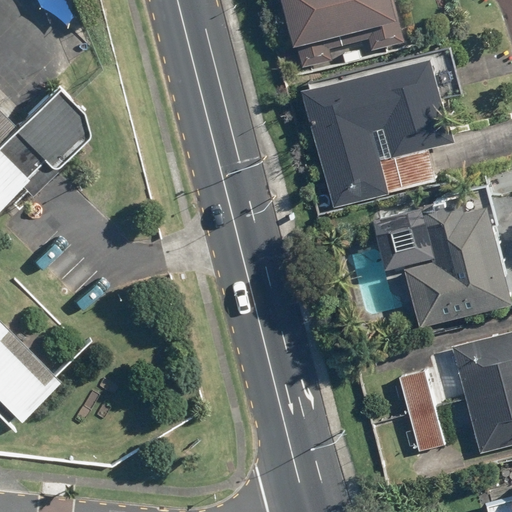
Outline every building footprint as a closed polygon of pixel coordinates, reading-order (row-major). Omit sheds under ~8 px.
[(293,0),(302,43),(406,20),(401,0),(293,0)] [(460,48),(306,84),(334,202),(439,177),(431,143),(460,136),(450,93),(469,88),(460,48)] [(0,196),(50,145),(0,95),(0,196)] [(511,265),(493,183),(379,210),(392,265),(409,261),(423,320),(511,299),(511,265)] [(55,377),(0,323),(0,403),(15,418),(55,377)] [(511,326),(457,340),(484,447),(511,440),(511,326)] [(429,363),(401,370),(421,449),(449,442),(429,363)] [(511,511),(511,493),(493,499),(496,511),(511,511)]
